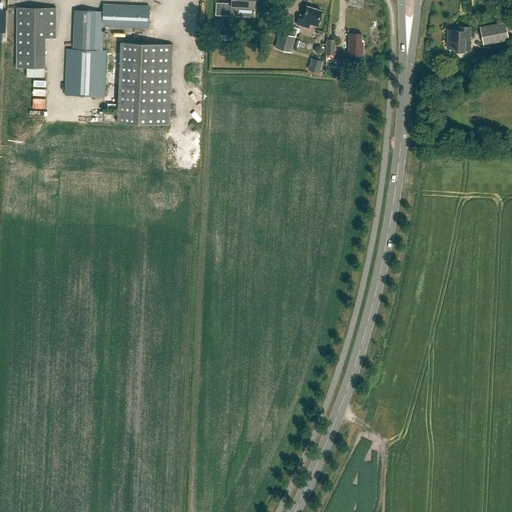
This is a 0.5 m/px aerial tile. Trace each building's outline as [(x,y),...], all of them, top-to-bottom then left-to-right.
[(255,7),(255,0),(232,0),(232,3),(216,3),(216,15),(236,16),(236,7),(255,7)] [(149,28),(150,6),(103,4),(103,11),(77,10),(75,49),(67,49),(66,95),(105,96),(106,50),(103,50),(104,26),(149,28)] [(318,26),(322,11),(307,6),(304,17),(300,15),(297,24),(309,28),(310,24),(318,26)] [(55,38),(55,10),(18,10),(18,68),(45,68),(45,38),(55,38)] [(483,45),(492,44),(508,40),(504,22),(480,27),(483,45)] [(469,40),(470,27),(458,26),(458,30),(448,30),(447,48),(455,48),(455,51),(464,51),(465,39),(469,40)] [(291,53),(295,37),(279,33),(275,48),(291,53)] [(362,55),(363,45),(361,45),(362,35),(349,34),(348,55),(362,55)] [(335,55),(336,39),(327,39),(326,54),(335,55)] [(169,125),(172,45),(121,43),(118,123),(169,125)] [(319,73),(323,61),(311,58),(308,70),(319,73)]
